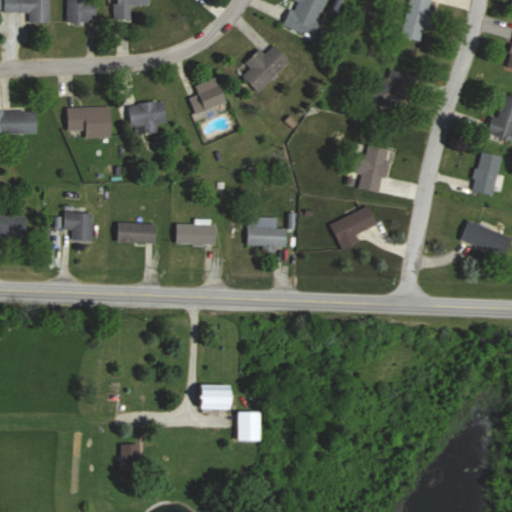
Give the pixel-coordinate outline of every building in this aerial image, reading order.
[(48,0),(0,0),(0,10),(27,11),(26,21),(48,22),(48,0)] [(64,0),(64,21),(93,21),(93,0),(64,0)] [(111,0),(111,19),(126,19),(126,4),(148,4),(147,0),(111,0)] [(328,0),(290,0),(280,22),(312,36),(328,0)] [(428,0),(406,0),(399,37),(419,41),(428,0)] [(255,48),(242,62),(247,68),(239,76),(256,92),(287,61),(271,45),(262,54),(255,48)] [(224,102),(214,77),(184,88),(194,113),(224,102)] [(487,115),(483,133),(511,140),(511,135),(511,97),(501,95),(496,117),(487,115)] [(126,102),(126,125),(166,124),(165,102),(126,102)] [(82,137),(108,137),(108,106),(64,106),(64,130),(82,130),(82,137)] [(0,132),(38,133),(38,110),(0,109),(0,132)] [(356,188),(377,192),(385,148),(365,144),(362,156),(352,153),(348,172),(358,174),(356,188)] [(490,195),(500,156),(477,150),(467,189),(490,195)] [(355,242),(351,233),(373,224),(365,206),(326,223),(338,250),(355,242)] [(89,240),(89,210),(60,210),(60,229),(70,229),(70,240),(89,240)] [(25,215),(0,213),(0,236),(25,237),(25,215)] [(508,236),(464,218),(455,239),(498,258),(508,236)] [(152,223),(113,223),(113,242),(152,242),(152,223)] [(171,244),(214,244),(214,224),(171,224),(171,244)] [(261,246),(261,249),(285,249),(285,227),(243,227),(243,246),(261,246)] [(228,384),(189,384),(189,408),(228,408),(228,384)] [(232,441),(257,441),(257,411),(232,411),(232,441)]
